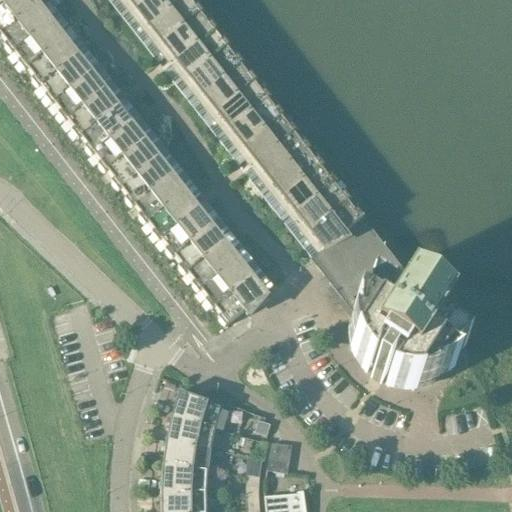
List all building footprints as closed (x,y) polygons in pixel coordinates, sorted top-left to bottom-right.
[(214,431),(221,410),(177,395),(169,419),(214,431)] [(209,452),(214,431),(169,419),(164,444),(209,452)] [(265,439),(269,427),(258,423),(253,435),(265,439)] [(206,473),(209,452),(164,444),(160,469),(206,473)] [(288,464),(290,449),(270,446),(267,460),(265,473),(286,476),(288,464)] [(205,495),(206,473),(160,469),(159,494),(205,495)] [(205,511),(205,495),(159,494),(158,511),(205,511)] [(301,511),(299,494),(295,494),(295,497),(263,499),(264,511),(263,511),(301,511)]
